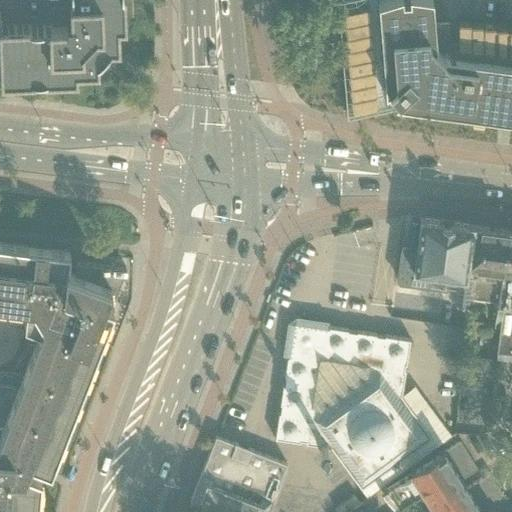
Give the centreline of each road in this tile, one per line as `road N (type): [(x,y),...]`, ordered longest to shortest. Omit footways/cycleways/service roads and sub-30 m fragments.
road 1 (secondary): [(192,183),(166,293),(89,511)]
road 2 (secondary): [(140,511),(236,260),(243,186)]
road 3 (tertiary): [(196,138),(0,128)]
road 4 (tertiary): [(0,157),(192,183)]
road 5 (tertiary): [(392,176),(241,143)]
road 6 (tertiary): [(243,186),(344,186),(392,176)]
road 7 (tertiary): [(511,189),(392,176)]
